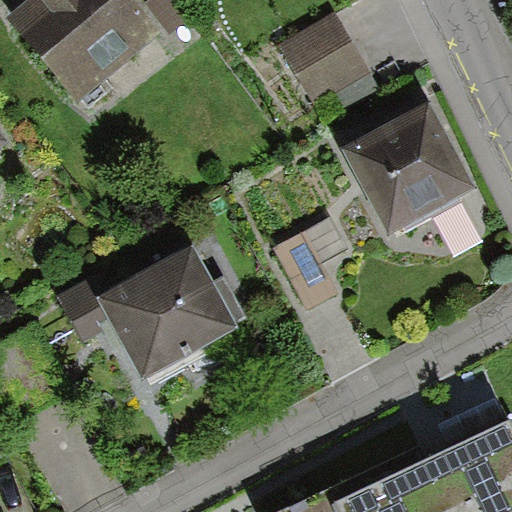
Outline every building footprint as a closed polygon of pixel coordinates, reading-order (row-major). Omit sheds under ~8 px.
[(31,0),(12,16),(81,102),(167,29),(147,3),(144,0),(139,0),(137,2),(135,0),(31,0)] [(182,0),(150,0),(147,3),(167,29),(170,33),(194,15),(182,0)] [(332,18),(277,48),(311,111),(335,98),(342,111),(373,94),(332,18)] [(350,148),(392,224),(466,183),(424,107),(350,148)] [(287,245),(312,308),(343,296),(318,233),(287,245)] [(109,304),(154,386),(194,364),(188,354),(246,323),(223,279),(208,287),(193,258),(109,304)] [(422,447),(286,511),(511,511),(511,421),(429,461),(422,447)]
